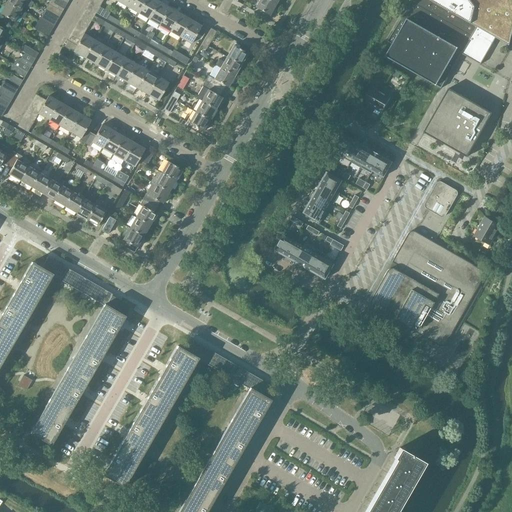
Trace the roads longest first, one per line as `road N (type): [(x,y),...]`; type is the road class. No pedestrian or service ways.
road 1 (residential): [(259,366),(300,335),(403,154)]
road 2 (residential): [(221,174),(36,72)]
road 3 (residential): [(150,299),(0,212)]
road 4 (residential): [(150,299),(221,174)]
road 5 (residential): [(221,174),(288,58)]
road 6 (residential): [(259,366),(150,299)]
